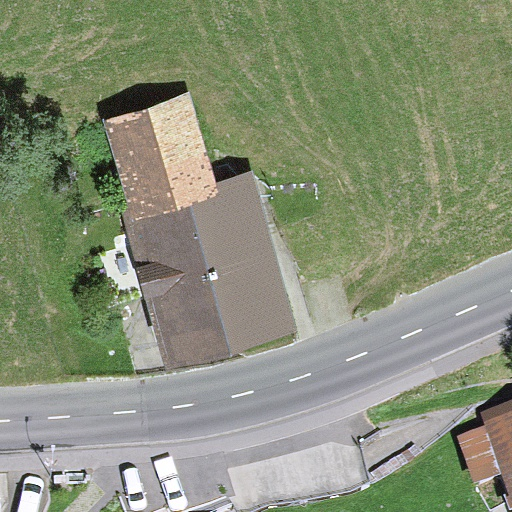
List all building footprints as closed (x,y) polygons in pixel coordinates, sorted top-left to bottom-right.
[(145,99),(171,188),(186,184),(214,176),(188,86),(145,99)] [(171,188),(145,99),(99,112),(126,202),(171,188)] [(186,184),(230,335),(294,316),(250,165),(214,176),(186,184)] [(230,335),(186,184),(171,188),(126,202),(118,204),(162,355),(230,335)] [(511,511),(511,402),(477,414),(482,429),(453,439),(471,490),(500,479),(511,511)]
